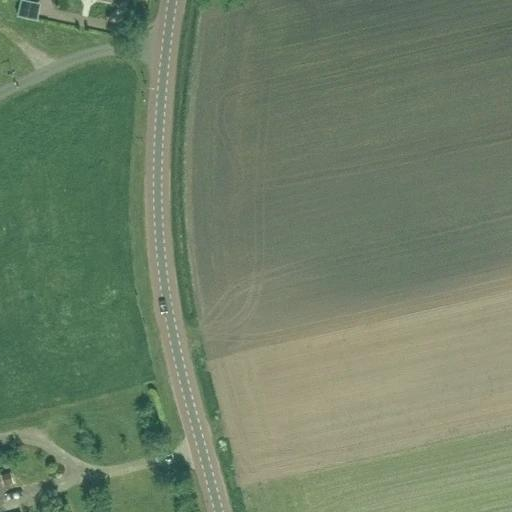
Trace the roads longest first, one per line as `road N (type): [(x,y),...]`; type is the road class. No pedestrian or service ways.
road 1 (tertiary): [(200,466),(161,257),(155,165),(171,0)]
road 2 (unclassified): [(73,495),(200,466)]
